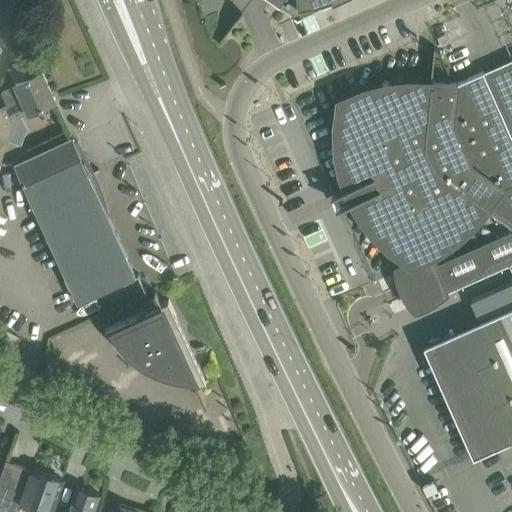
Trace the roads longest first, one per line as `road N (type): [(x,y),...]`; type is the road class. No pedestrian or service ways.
road 1 (unclassified): [(413,511),(247,174),(234,108),(280,60),(421,0)]
road 2 (secondary): [(169,127),(359,511)]
road 3 (residential): [(216,511),(180,476),(0,392)]
road 4 (secondary): [(105,0),(169,127)]
road 5 (secondary): [(169,127),(135,0)]
